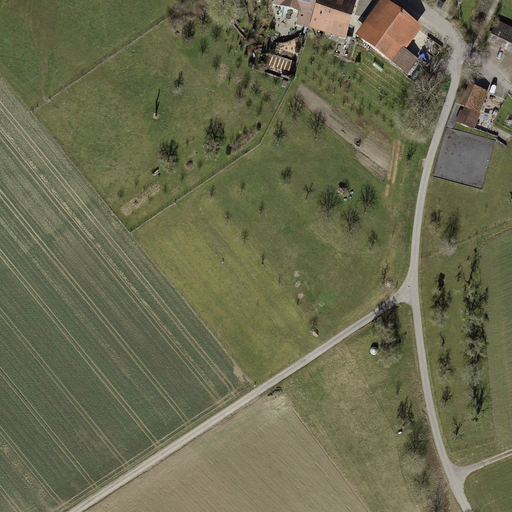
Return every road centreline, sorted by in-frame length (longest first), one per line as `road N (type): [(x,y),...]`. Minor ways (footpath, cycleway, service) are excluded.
road 1 (track): [(414,289),(74,511)]
road 2 (track): [(458,42),(456,78),(425,178),(414,289)]
road 3 (track): [(414,289),(440,447),(470,511)]
